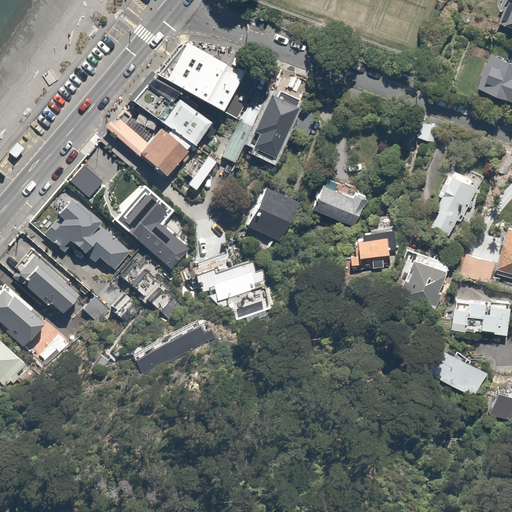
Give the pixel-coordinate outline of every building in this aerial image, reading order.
[(511,0),(506,0),(501,17),(511,20),(511,0)] [(230,65),(187,42),(167,82),(239,120),(256,86),(227,71),(230,65)] [(511,58),(491,50),(477,85),(511,99),(511,58)] [(301,96),(306,79),(295,75),(290,92),(301,96)] [(163,100),(143,84),(130,100),(151,116),(163,100)] [(316,117),(297,108),(268,94),(243,147),(261,155),(273,130),(283,135),(289,124),(308,133),(316,117)] [(211,118),(177,95),(161,119),(195,142),(211,118)] [(191,153),(184,148),(188,143),(168,126),(165,130),(158,124),(148,141),(117,116),(105,131),(133,153),(135,150),(164,173),(177,157),(183,162),(191,153)] [(435,123),(423,119),(418,137),(430,140),(435,123)] [(233,127),(222,154),(234,159),(245,132),(233,127)] [(214,159),(205,153),(186,181),(195,187),(214,159)] [(473,177),(453,167),(435,207),(438,208),(431,224),(450,233),(457,220),(460,221),(478,184),(471,181),(473,177)] [(355,193),(325,179),(314,202),(354,222),(369,191),(358,186),(355,193)] [(164,198),(148,184),(139,193),(148,201),(124,227),(160,260),(179,239),(168,229),(174,222),(157,206),(164,198)] [(276,238),(296,200),(265,184),(245,223),(276,238)] [(133,253),(70,194),(55,211),(61,217),(51,228),(47,224),(40,231),(63,252),(72,242),(93,262),(97,257),(114,273),(133,253)] [(511,222),(508,222),(496,269),(511,272),(511,222)] [(351,267),(391,267),(390,243),(395,243),(394,226),(360,227),(361,257),(351,258),(351,267)] [(77,292),(28,249),(14,266),(26,276),(20,282),(45,304),(48,301),(60,312),(77,292)] [(487,282),(494,259),(466,251),(460,273),(487,282)] [(200,287),(207,285),(214,308),(229,303),(234,322),(267,312),(258,280),(264,279),(260,267),(251,269),(248,259),(232,264),(228,252),(195,262),(198,269),(195,270),(200,287)] [(436,305),(450,259),(434,254),(433,260),(414,254),(401,295),(436,305)] [(157,269),(145,258),(138,265),(134,261),(121,275),(166,316),(180,300),(152,275),(157,269)] [(0,323),(5,328),(2,331),(21,346),(43,318),(1,287),(0,287),(0,323)] [(122,291),(110,305),(114,308),(111,311),(124,322),(139,305),(122,291)] [(96,320),(108,306),(93,294),(81,308),(96,320)] [(493,324),(492,328),(492,330),(508,331),(510,298),(469,295),(469,300),(454,299),(453,327),(467,327),(468,310),(481,311),(480,324),(493,324)] [(196,319),(131,352),(143,374),(208,341),(196,319)] [(67,340),(58,332),(39,354),(48,362),(67,340)] [(489,364),(436,337),(421,367),(473,394),(489,364)] [(25,361),(0,339),(0,381),(4,385),(25,361)]
